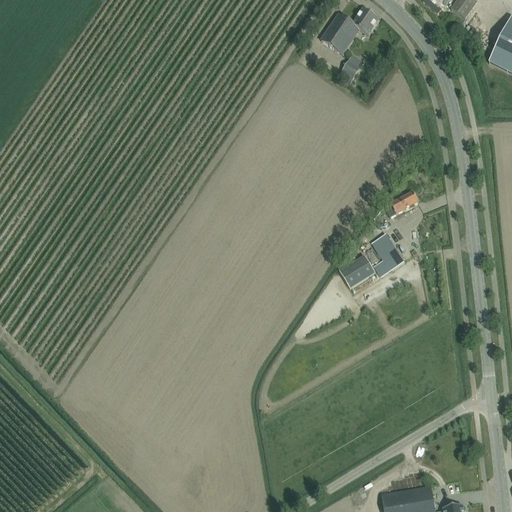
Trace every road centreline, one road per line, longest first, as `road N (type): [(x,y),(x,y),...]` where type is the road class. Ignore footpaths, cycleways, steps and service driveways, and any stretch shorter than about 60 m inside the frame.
road 1 (tertiary): [(490,398),(448,89),(423,44),(379,0)]
road 2 (unclassified): [(292,511),(490,398)]
